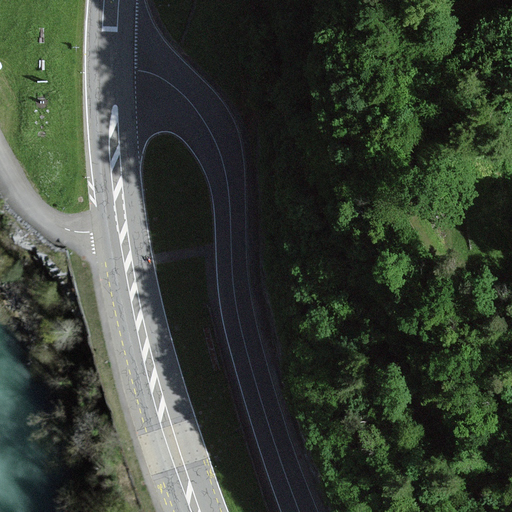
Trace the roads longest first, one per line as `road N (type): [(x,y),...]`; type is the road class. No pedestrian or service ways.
road 1 (motorway): [(284,0),(359,205),(493,511)]
road 2 (tertiary): [(109,67),(179,88),(218,144),(238,312),(300,511)]
road 3 (primary): [(109,67),(128,264),(157,393),(196,511)]
road 4 (motorway): [(511,187),(434,0)]
